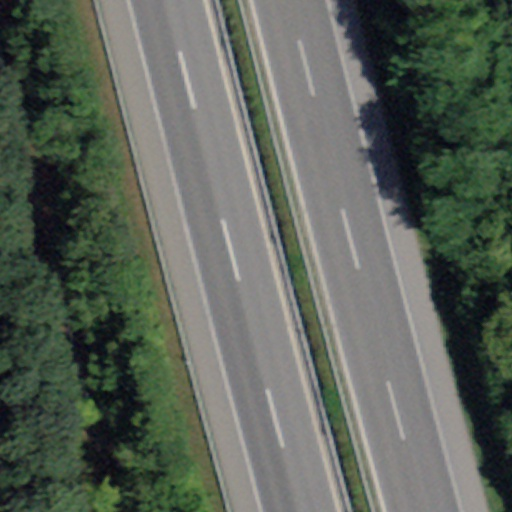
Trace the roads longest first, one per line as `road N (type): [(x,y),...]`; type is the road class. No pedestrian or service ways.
road 1 (motorway): [(166,0),(301,511)]
road 2 (motorway): [(419,511),(287,0)]
road 3 (track): [(101,511),(0,98)]
